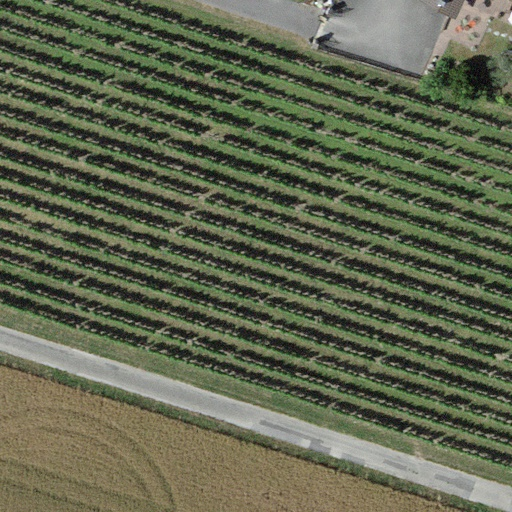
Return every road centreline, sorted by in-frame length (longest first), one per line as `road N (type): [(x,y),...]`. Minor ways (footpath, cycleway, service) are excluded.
road 1 (residential): [(511,500),(0,342)]
road 2 (residential): [(233,0),(395,51)]
